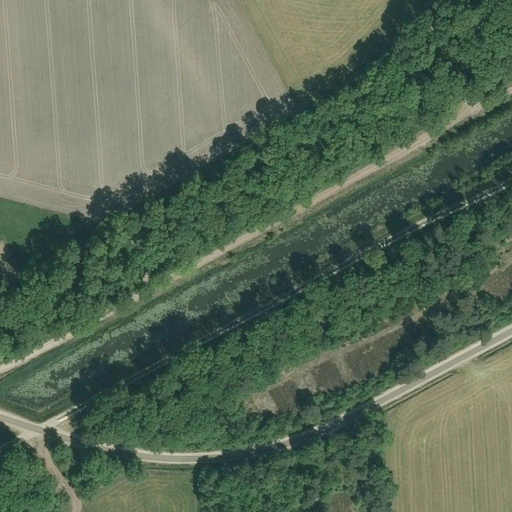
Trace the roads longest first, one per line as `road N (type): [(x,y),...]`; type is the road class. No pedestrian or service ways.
road 1 (track): [(511,88),(0,368)]
road 2 (track): [(511,185),(0,456)]
road 3 (unclassified): [(511,331),(289,446),(222,459),(137,455),(0,417)]
